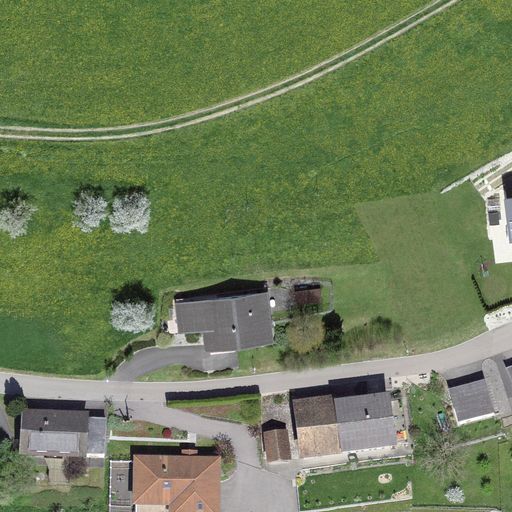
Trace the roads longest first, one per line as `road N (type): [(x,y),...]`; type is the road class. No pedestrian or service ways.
road 1 (residential): [(0,381),(172,392),(415,365),(511,333)]
road 2 (track): [(0,131),(116,134),(174,121),(289,81),(447,0)]
